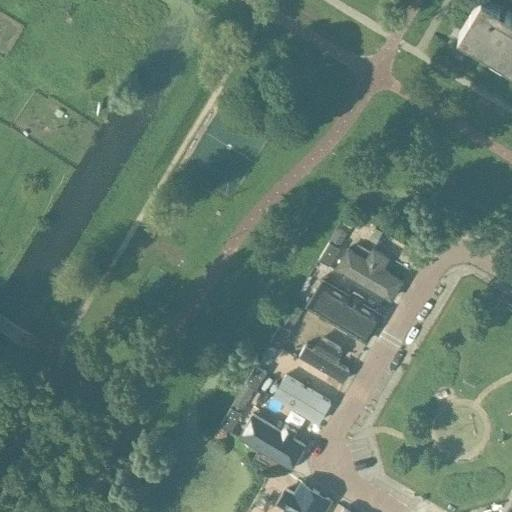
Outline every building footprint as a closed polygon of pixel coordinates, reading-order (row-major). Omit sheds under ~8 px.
[(477,0),(459,31),(477,42),(511,62),(511,10),(494,0),(477,0)] [(358,248),(352,246),(338,269),(391,301),(405,279),(389,269),(394,258),(364,240),(358,248)] [(329,241),(318,258),(329,265),(339,247),(329,241)] [(366,343),(376,327),(362,319),(368,309),(343,294),(337,304),(329,299),(319,314),(366,343)] [(279,323),(269,341),(280,347),(290,329),(279,323)] [(342,383),(351,369),(341,363),(347,353),(316,338),(302,361),(342,383)] [(255,364),(244,382),(254,388),(255,388),(266,371),(255,364)] [(277,398),(320,424),(334,401),(291,376),(277,398)] [(230,406),(220,423),(231,429),(241,412),(240,411),(230,406)] [(306,444),(255,413),(242,437),(293,466),(306,444)] [(324,511),(332,499),(304,483),(287,511),(324,511)]
